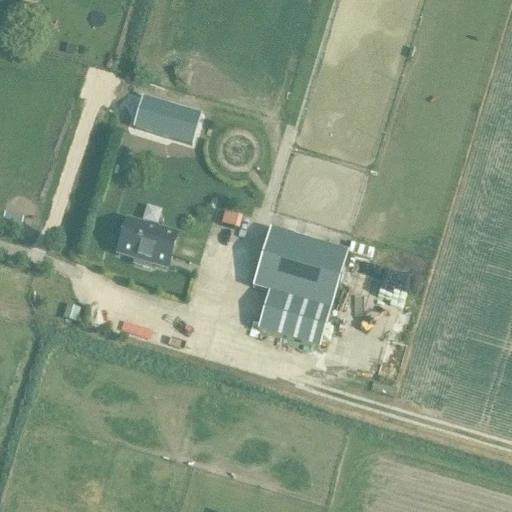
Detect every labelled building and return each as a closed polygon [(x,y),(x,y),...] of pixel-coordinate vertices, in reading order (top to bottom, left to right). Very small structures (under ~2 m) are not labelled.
[(152,105),(143,136),(201,153),(210,122),(152,105)] [(152,268),(167,272),(177,238),(127,223),(117,257),(134,263),(133,267),(150,272),(152,268)] [(253,291),(270,296),(330,314),(348,255),(271,232),(253,291)] [(330,314),(270,296),(258,334),(318,352),(330,314)] [(67,307),(63,321),(76,325),(80,311),(67,307)] [(304,511),(271,502),(268,511),(304,511)]
